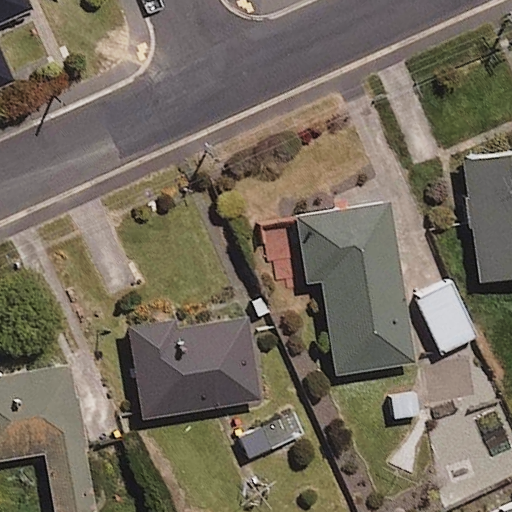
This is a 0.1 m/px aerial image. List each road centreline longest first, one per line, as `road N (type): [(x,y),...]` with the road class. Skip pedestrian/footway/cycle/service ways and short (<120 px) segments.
road 1 (residential): [(0,180),(221,84)]
road 2 (residential): [(221,84),(410,0)]
